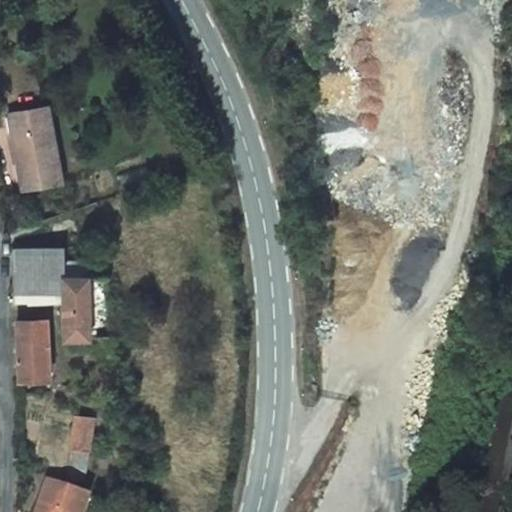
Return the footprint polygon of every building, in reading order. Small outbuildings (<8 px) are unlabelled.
[(7,117),(22,195),(63,187),(48,109),(7,117)] [(14,251),(14,303),(63,303),(63,344),(90,344),(89,280),(89,269),(68,269),(68,251),(14,251)] [(17,323),(17,382),(40,382),(39,390),(48,390),(48,342),(33,342),(33,323),(17,323)] [(77,414),(68,479),(85,482),(94,416),(77,414)] [(77,511),(84,495),(44,482),(33,511),(77,511)]
